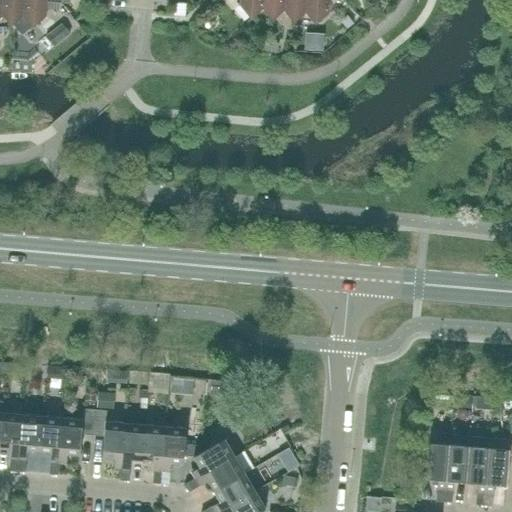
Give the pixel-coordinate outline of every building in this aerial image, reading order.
[(2,0),(1,11),(11,23),(23,13),(23,0),(2,0)] [(53,0),(23,0),(23,13),(33,25),(45,14),(46,2),(53,2),(53,0)] [(262,6),(262,0),(240,0),(240,4),(251,16),(262,6)] [(262,0),(262,6),(272,18),(284,8),(284,0),(262,0)] [(284,0),(284,8),(294,20),(305,10),(306,0),(284,0)] [(306,0),(305,10),(315,21),(327,11),(328,0),(306,0)] [(52,48),(68,35),(58,24),(42,37),(52,48)] [(270,46),(271,34),(263,33),(262,45),(270,46)] [(271,34),(270,46),(278,46),(279,34),(271,34)] [(115,392),(98,390),(96,406),(114,408),(115,392)] [(93,435),(95,410),(83,409),(82,419),(62,417),(58,464),(59,464),(66,464),(67,454),(79,455),(81,434),(93,435)] [(106,421),(106,411),(95,410),(93,435),(104,436),(102,457),(115,458),(114,469),(121,469),(122,469),(126,422),(106,421)] [(17,472),(22,414),(2,412),(0,437),(0,448),(11,449),(9,471),(17,472)] [(39,451),(42,415),(22,414),(17,472),(25,472),(27,450),(39,451)] [(58,464),(62,417),(42,415),(39,451),(51,452),(49,474),(58,475),(59,464),(58,464)] [(143,460),(146,424),(126,422),(122,469),(121,469),(120,480),(129,481),(131,459),(143,460)] [(161,484),(166,426),(146,424),(143,460),(154,461),(153,483),(161,484)] [(183,464),(184,456),(185,444),(186,428),(166,426),(161,484),(169,485),(171,463),(183,464)] [(484,505),(489,438),(469,437),(469,446),(466,482),(477,483),(476,504),(484,505)] [(506,485),(510,440),(489,438),(484,505),(492,506),(493,484),(506,485)] [(195,479),(235,456),(224,439),(203,451),(200,446),(185,444),(184,456),(193,457),(199,467),(190,473),(194,479),(195,479)] [(444,502),(449,444),(428,443),(425,478),(438,479),(436,501),(444,502)] [(466,482),(469,446),(449,444),(444,502),(452,502),(454,481),(466,482)] [(214,491),(245,473),(235,456),(195,479),(194,479),(184,485),(189,492),(207,481),(214,491)] [(218,511),(255,491),(245,473),(214,491),(220,502),(202,511),(218,511)] [(259,511),(266,508),(255,491),(218,511),(259,511)]
